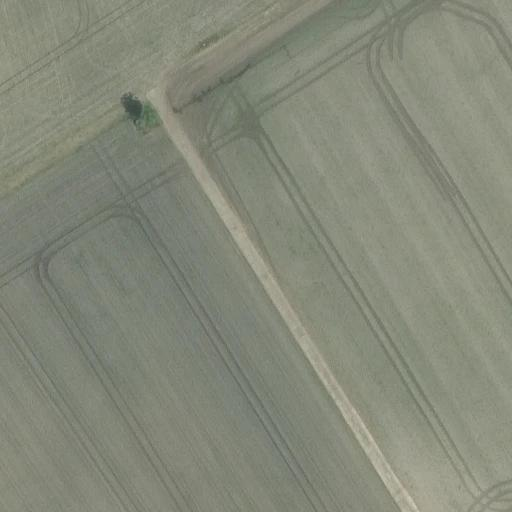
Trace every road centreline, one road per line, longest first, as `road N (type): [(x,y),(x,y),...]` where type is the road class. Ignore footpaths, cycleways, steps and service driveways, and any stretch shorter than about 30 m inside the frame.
road 1 (track): [(153,97),(409,511)]
road 2 (track): [(0,192),(153,97)]
road 3 (track): [(302,0),(153,97)]
